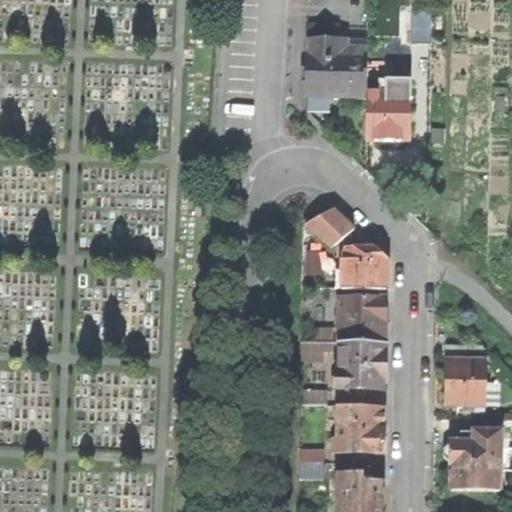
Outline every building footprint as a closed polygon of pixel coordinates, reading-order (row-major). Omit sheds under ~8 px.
[(400,11),(399,44),(430,44),(431,12),(400,11)] [(305,97),(367,98),(367,92),(367,47),(348,47),(348,39),(345,39),(345,48),(327,48),(328,39),(308,38),(308,52),(306,52),(305,70),(305,97)] [(345,39),(328,39),(327,48),(345,48),(345,39)] [(367,98),(365,140),(386,141),(408,142),(410,81),(379,80),(379,93),(367,92),(367,98)] [(319,216),(343,238),(354,228),(334,209),(319,216)] [(306,223),(333,246),(343,238),(319,216),(306,223)] [(333,246),(306,223),(303,225),(329,249),(333,246)] [(333,246),(329,249),(333,253),(358,232),(354,228),(343,238),(333,246)] [(342,263),(342,268),(341,287),(387,288),(387,273),(387,259),(375,247),(345,247),(345,263),(342,263)] [(340,342),(386,343),(386,320),(386,298),(339,297),(338,342),(340,342)] [(301,342),(301,360),(323,360),(323,342),(301,342)] [(386,343),(340,342),(340,375),(335,375),(335,388),(385,389),(385,364),(386,343)] [(445,371),(444,405),(484,406),(485,361),(483,361),(483,352),(476,345),(445,345),(445,371)] [(300,390),(300,405),(325,405),(325,390),(300,390)] [(334,438),(333,451),(384,452),(384,428),(384,406),(338,405),(338,438),(334,438)] [(499,491),(501,432),(474,431),(474,432),(473,442),(460,442),(451,442),(451,447),(449,447),(444,450),(444,457),(447,461),(450,461),(450,465),(452,465),(452,473),(451,490),(499,491)] [(473,442),(474,432),(460,432),(460,442),(473,442)] [(299,462),(299,474),(324,474),(324,462),(299,462)] [(382,511),(382,504),(383,483),(372,483),(372,476),(337,475),(336,511),(382,511)]
